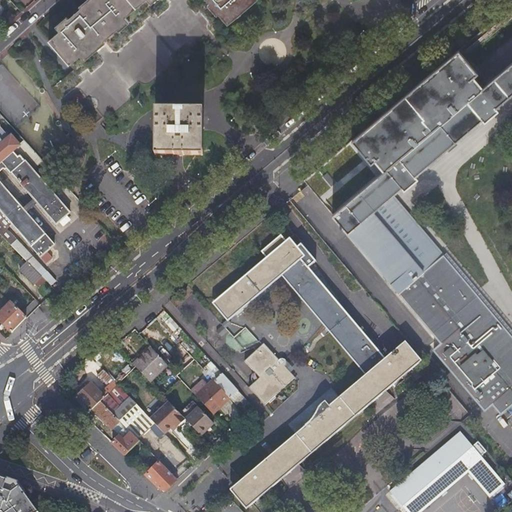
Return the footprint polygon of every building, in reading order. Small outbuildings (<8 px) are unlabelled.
[(47,40),(68,65),(79,56),(83,61),(105,43),(103,40),(116,30),(118,32),(129,23),(124,17),(144,0),(146,0),(150,5),(155,0),(205,0),(209,4),(207,5),(216,17),(218,15),(227,25),(256,0),(85,0),(78,6),(80,8),(67,19),(65,17),(54,26),(58,31),(47,40)] [(511,61),(482,87),(473,76),(477,73),(457,50),(351,140),(370,163),(373,160),(382,171),(331,214),(439,341),(431,348),(483,408),(490,402),(499,412),(511,401),(511,338),(440,253),(439,254),(390,196),(456,139),(511,92),(511,61)] [(202,109),(154,108),(154,156),(202,156),(202,109)] [(30,168),(40,159),(4,120),(0,123),(0,234),(8,242),(26,262),(41,276),(46,271),(7,227),(11,224),(40,257),(46,251),(54,244),(25,211),(22,209),(0,183),(0,169),(4,166),(33,199),(36,202),(55,224),(69,212),(51,192),(53,190),(48,184),(46,186),(40,179),(30,168)] [(25,211),(36,202),(33,199),(22,209),(25,211)] [(233,484),(229,488),(245,507),(270,486),(418,359),(403,340),(382,357),(298,258),(302,254),(287,237),(284,240),(278,234),(260,250),(265,256),(211,302),(226,319),(280,274),(364,373),(326,405),(322,400),(318,403),(322,408),(254,467),(238,480),(233,484)] [(46,251),(40,257),(45,263),(51,257),(46,251)] [(37,287),(45,280),(41,276),(26,262),(20,268),(21,269),(19,271),(33,284),(34,283),(37,287)] [(45,280),(50,285),(55,281),(46,271),(41,276),(45,280)] [(0,312),(0,322),(11,333),(14,330),(26,318),(10,302),(0,312)] [(176,324),(167,314),(160,320),(169,329),(176,324)] [(236,338),(245,328),(233,316),(224,326),(236,338)] [(143,340),(148,346),(154,341),(146,334),(141,338),(143,340)] [(168,338),(155,350),(169,365),(178,356),(176,353),(179,350),(168,338)] [(261,339),(248,352),(274,380),(279,385),(293,372),(288,367),(281,360),(282,359),(282,358),(283,356),(282,355),(282,354),(281,353),(280,353),(279,353),(278,353),(277,354),(276,355),(261,339)] [(151,348),(132,365),(133,366),(147,381),(165,364),(151,348)] [(250,379),(247,383),(260,396),(261,395),(274,380),(248,352),(242,358),(251,368),(256,374),(250,379)] [(291,364),(282,355),(283,356),(282,358),(282,359),(281,360),(288,367),(291,364)] [(221,373),(222,372),(211,361),(206,366),(211,372),(216,377),(221,373)] [(109,390),(115,384),(112,380),(104,372),(100,369),(93,375),(109,390)] [(211,372),(208,375),(211,378),(213,380),(228,396),(230,399),(232,397),(230,394),(236,389),(221,373),(216,377),(211,372)] [(200,376),(188,387),(193,391),(204,381),(200,376)] [(201,401),(211,412),(228,396),(213,380),(211,378),(194,394),(201,401)] [(261,395),(260,396),(264,400),(279,385),(274,380),(261,395)] [(74,396),(88,411),(91,407),(99,400),(103,396),(89,382),(74,396)] [(127,425),(137,436),(148,424),(158,435),(162,431),(148,417),(115,384),(109,390),(113,395),(103,405),(111,412),(119,420),(125,426),(125,427),(127,425)] [(230,399),(232,401),(241,393),(237,388),(236,389),(230,394),(232,397),(230,399)] [(109,390),(103,396),(99,400),(103,405),(113,395),(109,390)] [(111,428),(119,420),(111,412),(103,405),(99,400),(91,407),(111,428)] [(148,417),(162,431),(172,421),(176,425),(184,417),(166,400),(148,417)] [(322,408),(318,403),(315,406),(313,412),(311,414),(309,417),(307,420),(302,424),(303,425),(322,408)] [(197,405),(184,417),(199,433),(213,421),(197,405)] [(125,431),(127,429),(125,427),(125,426),(117,433),(122,439),(127,434),(125,431)] [(124,454),(138,439),(136,437),(127,429),(125,431),(127,434),(122,439),(117,433),(110,440),(124,454)] [(471,443),(462,432),(391,491),(408,511),(421,511),(470,472),(490,497),(506,484),(482,456),(488,452),(480,441),(474,446),(468,451),(466,448),(471,443)] [(468,451),(474,446),(471,443),(466,448),(468,451)] [(161,461),(158,459),(144,473),(158,487),(164,488),(176,477),(161,461)] [(0,511),(36,511),(37,511),(17,483),(0,477),(0,511)]
